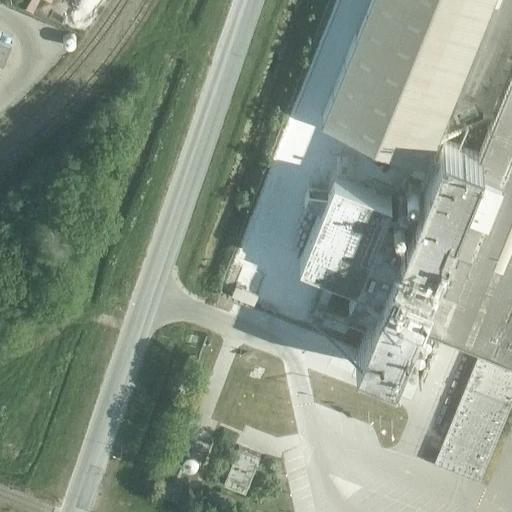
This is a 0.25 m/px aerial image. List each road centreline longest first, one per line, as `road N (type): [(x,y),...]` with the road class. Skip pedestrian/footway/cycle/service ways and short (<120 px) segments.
road 1 (unclassified): [(145,300),(250,0)]
road 2 (unclassified): [(72,511),(145,300)]
